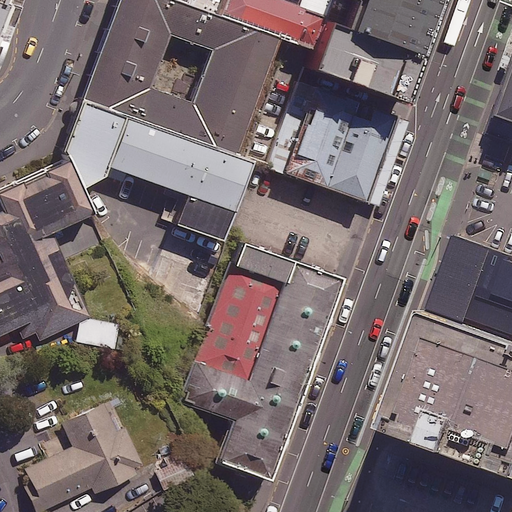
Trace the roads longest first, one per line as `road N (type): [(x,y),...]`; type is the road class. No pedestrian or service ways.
road 1 (trunk): [(299,511),(487,0)]
road 2 (tertiary): [(59,0),(28,82),(0,117)]
